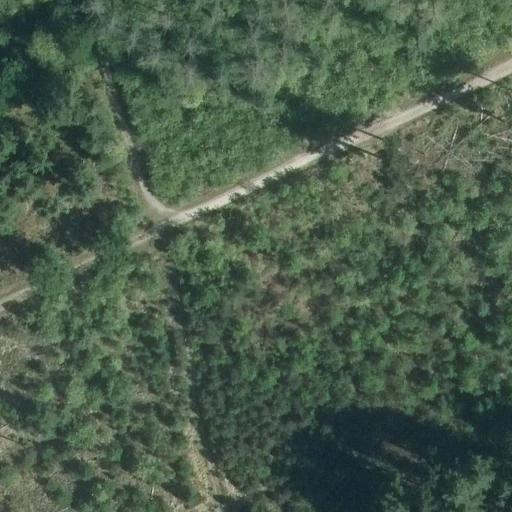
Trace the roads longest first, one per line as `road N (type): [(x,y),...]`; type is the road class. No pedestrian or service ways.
road 1 (track): [(158,231),(511,65)]
road 2 (track): [(223,511),(158,231)]
road 3 (track): [(158,231),(83,0)]
road 4 (track): [(0,307),(158,231)]
